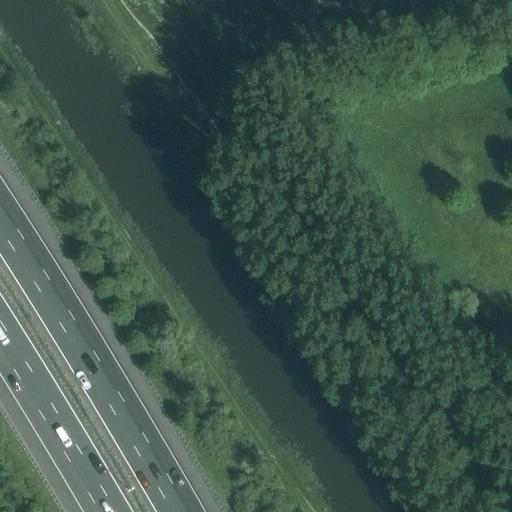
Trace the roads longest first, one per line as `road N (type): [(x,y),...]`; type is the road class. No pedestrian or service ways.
road 1 (motorway): [(189,511),(0,203)]
road 2 (motorway): [(0,323),(114,511)]
